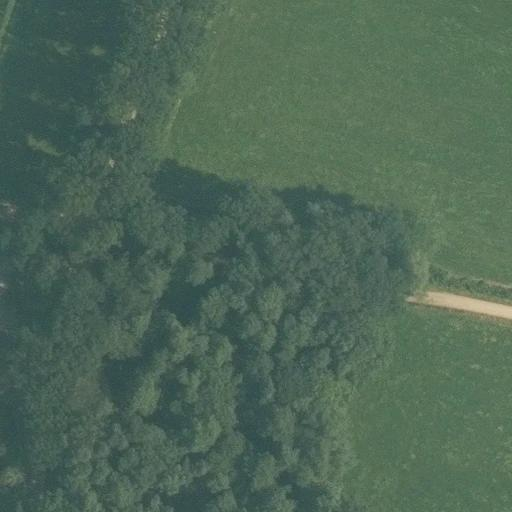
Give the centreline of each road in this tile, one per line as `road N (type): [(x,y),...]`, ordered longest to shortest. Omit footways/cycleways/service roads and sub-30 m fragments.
road 1 (track): [(511,319),(84,235)]
road 2 (track): [(84,235),(40,377),(38,511)]
road 3 (track): [(178,0),(84,235)]
